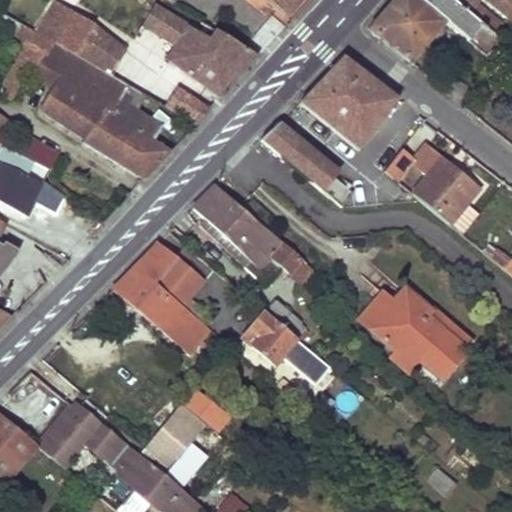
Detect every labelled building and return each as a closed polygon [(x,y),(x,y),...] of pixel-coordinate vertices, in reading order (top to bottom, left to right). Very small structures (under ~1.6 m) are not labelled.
[(262,0),(284,18),(298,0),(262,0)] [(411,65),(445,25),(417,0),(393,0),(390,4),(368,30),(411,65)] [(417,0),(445,25),(486,58),(499,41),(467,15),(448,0),(417,0)] [(511,0),(448,0),(467,15),(479,0),(481,0),(511,23),(511,21),(511,0)] [(153,6),(142,25),(177,46),(168,63),(219,99),(257,57),(217,32),(211,42),(153,6)] [(71,11),(53,41),(56,43),(73,54),(76,55),(94,25),(71,11)] [(4,14),(0,20),(0,25),(10,31),(15,21),(4,14)] [(35,30),(15,21),(10,31),(4,41),(23,51),(35,30)] [(94,25),(76,55),(107,75),(123,48),(94,25)] [(23,51),(0,91),(0,94),(10,101),(26,73),(35,78),(56,43),(53,41),(35,30),(23,51)] [(56,43),(35,78),(53,88),(73,54),(56,43)] [(123,48),(107,75),(144,97),(194,126),(209,110),(200,103),(159,77),(123,48)] [(39,111),(85,140),(83,143),(142,181),(143,181),(145,181),(171,153),(153,141),(161,127),(135,112),(144,97),(107,75),(76,55),(73,54),(53,88),(39,111)] [(343,58),(299,104),(359,152),(398,100),(343,58)] [(456,78),(445,92),(462,106),(473,92),(456,78)] [(0,117),(0,141),(11,125),(0,117)] [(260,146),(318,202),(340,179),(282,123),(260,146)] [(23,157),(47,169),(54,155),(31,141),(23,157)] [(0,148),(0,202),(26,216),(50,170),(47,169),(23,157),(2,144),(0,148)] [(441,159),(424,145),(412,159),(401,150),(391,163),(384,172),(397,182),(411,163),(427,176),(412,195),(449,226),(461,236),(478,214),(466,205),(478,190),(460,175),(457,178),(454,175),(457,172),(441,159)] [(258,270),(270,259),(281,269),(287,275),(289,273),(300,261),(301,260),(283,244),(259,224),(215,186),(192,209),(204,220),(255,268),(258,270)] [(198,226),(249,274),(255,268),(204,220),(198,226)] [(0,273),(2,271),(5,267),(7,263),(10,262),(13,260),(15,257),(15,255),(15,251),(12,248),(10,246),(7,246),(4,247),(3,248),(0,246),(0,233),(5,225),(0,222),(0,273)] [(158,244),(111,290),(190,355),(210,330),(206,327),(157,286),(156,285),(177,259),(158,244)] [(511,276),(511,264),(507,261),(505,256),(497,249),(495,250),(488,245),(482,252),(511,276)] [(177,259),(156,285),(157,286),(206,327),(210,321),(205,318),(209,314),(190,299),(204,281),(177,259)] [(255,268),(249,274),(263,286),(281,269),(270,259),(258,270),(255,268)] [(300,261),(289,273),(300,283),(310,271),(300,261)] [(373,301),(356,322),(394,353),(390,359),(409,374),(419,363),(441,381),(467,350),(466,349),(472,342),(449,323),(443,330),(426,316),(430,312),(403,289),(392,303),(384,311),(373,301)] [(381,292),(373,301),(384,311),(392,303),(381,292)] [(276,301),(265,314),(295,341),(305,330),(300,326),(302,323),(276,301)] [(433,308),(430,312),(426,316),(443,330),(449,323),(433,308)] [(0,329),(10,320),(0,314),(0,329)] [(264,314),(243,339),(273,367),(295,342),(295,341),(265,314),(264,314)] [(143,353),(134,365),(164,390),(172,380),(173,380),(143,353)] [(87,399),(85,401),(106,418),(127,393),(156,418),(174,399),(171,397),(164,390),(134,365),(122,355),(87,399)] [(74,402),(81,394),(54,370),(42,383),(70,406),(74,402)] [(172,380),(164,390),(171,397),(180,387),(172,380)] [(216,433),(229,417),(196,390),(190,397),(184,406),(216,433)] [(205,511),(198,506),(196,504),(184,494),(138,455),(74,402),(70,406),(35,445),(37,446),(62,469),(83,443),(102,459),(100,460),(132,487),(154,506),(161,511),(205,511)] [(147,449),(169,469),(200,432),(177,412),(147,449)] [(0,479),(5,484),(31,453),(37,446),(35,445),(0,415),(0,479)] [(211,432),(202,442),(216,454),(225,444),(211,432)] [(202,442),(199,446),(212,459),(216,454),(202,442)] [(37,446),(31,453),(42,463),(39,467),(55,480),(63,470),(62,469),(37,446)] [(445,497),(455,485),(436,469),(426,481),(445,497)] [(122,498),(138,511),(149,511),(154,506),(132,487),(122,498)] [(184,494),(196,504),(202,497),(190,487),(184,494)] [(232,511),(241,503),(232,494),(215,511),(232,511)] [(250,511),(252,511),(242,503),(233,511),(250,511)]
